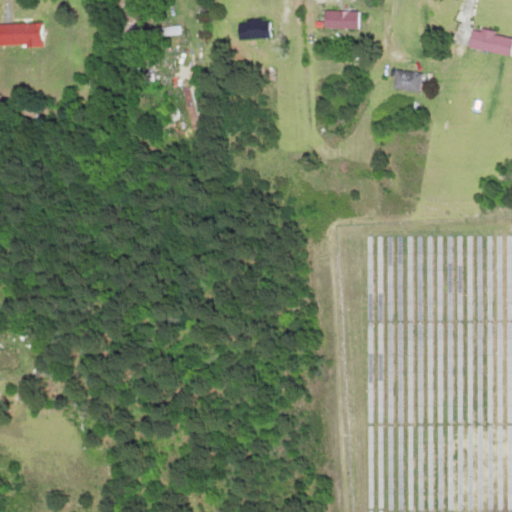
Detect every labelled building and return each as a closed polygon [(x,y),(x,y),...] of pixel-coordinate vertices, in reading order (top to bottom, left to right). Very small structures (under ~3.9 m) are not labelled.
[(357,11),(322,11),(322,28),(357,29),(357,11)] [(234,20),(234,39),(267,39),(267,20),(234,20)] [(0,22),(0,45),(40,46),(40,23),(0,22)] [(466,48),(508,55),(511,36),(470,28),(466,48)] [(419,73),(393,70),(391,89),(417,92),(419,73)] [(0,352),(0,370),(16,371),(16,353),(0,352)]
